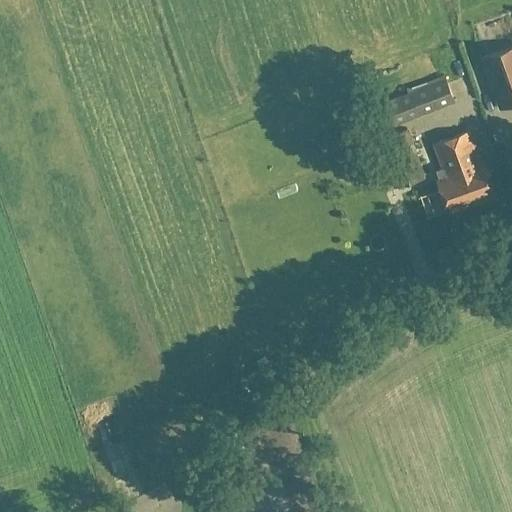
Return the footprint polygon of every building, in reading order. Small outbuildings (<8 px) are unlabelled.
[(511,47),(481,58),(498,109),(511,104),(511,47)] [(394,127),(454,104),(444,81),(385,104),(394,127)] [(424,181),(409,131),(377,142),(392,191),(424,181)] [(469,134),(433,146),(445,180),(438,183),(449,214),(494,197),(482,165),(480,165),(469,134)] [(94,440),(111,432),(103,417),(87,424),(94,440)]
